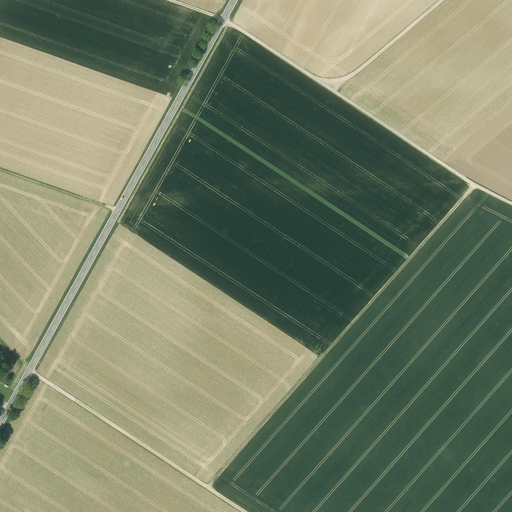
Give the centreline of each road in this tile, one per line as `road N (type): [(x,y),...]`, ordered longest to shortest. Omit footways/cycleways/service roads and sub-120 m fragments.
road 1 (secondary): [(0,423),(233,0)]
road 2 (track): [(207,487),(474,184)]
road 3 (track): [(511,203),(223,19)]
road 4 (track): [(244,511),(29,370)]
road 5 (track): [(442,0),(333,91)]
road 6 (track): [(118,209),(0,168)]
